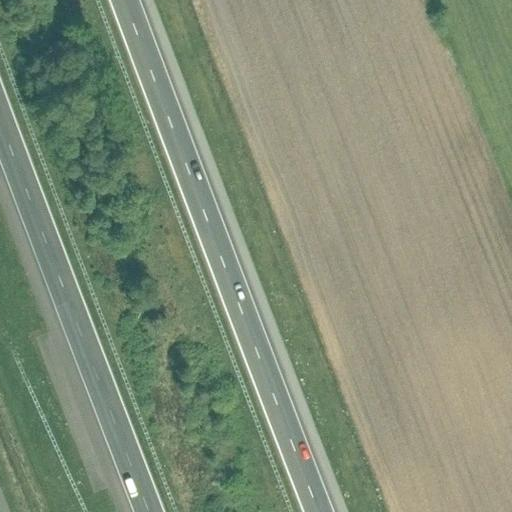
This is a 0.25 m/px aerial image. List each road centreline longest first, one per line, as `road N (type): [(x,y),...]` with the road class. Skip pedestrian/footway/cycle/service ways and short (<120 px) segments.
road 1 (motorway): [(326,511),(130,0)]
road 2 (motorway): [(0,132),(146,511)]
